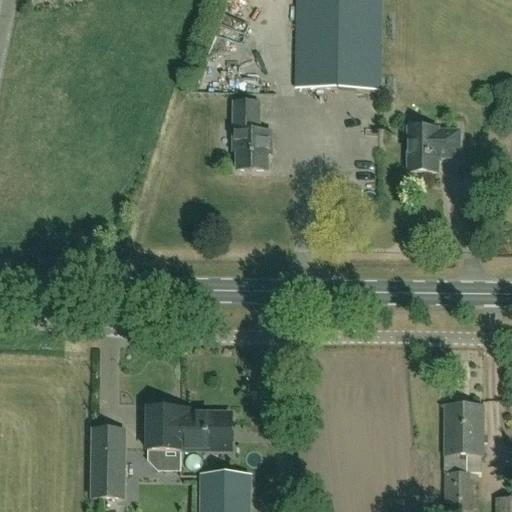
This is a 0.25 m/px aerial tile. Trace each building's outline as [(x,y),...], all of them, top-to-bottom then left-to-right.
[(379,93),(380,0),(297,0),(296,92),(379,93)] [(235,83),(236,71),(212,68),(211,81),(235,83)] [(271,158),(271,135),(260,135),(260,106),(235,106),(235,148),(238,148),(238,174),(268,174),(267,158),(271,158)] [(459,134),(438,134),(438,132),(409,132),(408,176),(437,176),(438,160),(459,160),(459,134)] [(483,474),(483,459),(484,409),(446,408),(444,511),(474,511),(475,473),(483,474)] [(182,416),(182,411),(149,411),(149,453),(182,453),(182,451),(232,452),(232,417),(182,416)] [(95,432),(95,452),(94,501),(124,501),(125,433),(95,432)] [(201,479),(201,489),(201,511),(251,511),(252,479),(201,479)] [(495,511),(511,511),(511,500),(496,501),(495,511)]
